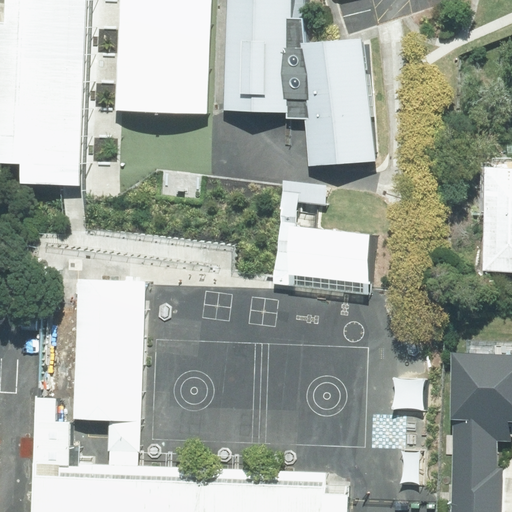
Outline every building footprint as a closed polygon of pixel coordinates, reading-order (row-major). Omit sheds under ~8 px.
[(34,176),(93,178),(97,0),(16,0),(16,17),(0,16),(0,132),(9,132),(8,160),(34,160),(34,176)] [(302,0),(233,0),(232,107),(313,108),(313,156),(380,157),(381,36),(302,35),(302,0)] [(511,172),(486,171),(482,274),(511,275),(511,172)] [(381,229),(288,223),(283,275),(375,285),(381,229)] [(138,424),(145,279),(74,276),(67,421),(138,424)] [(69,311),(39,311),(37,394),(67,395),(69,311)] [(511,360),(453,359),(450,424),(455,424),(451,511),(501,511),(503,472),(497,472),(498,445),(511,445),(511,360)] [(327,511),(327,485),(29,470),(30,511),(327,511)]
